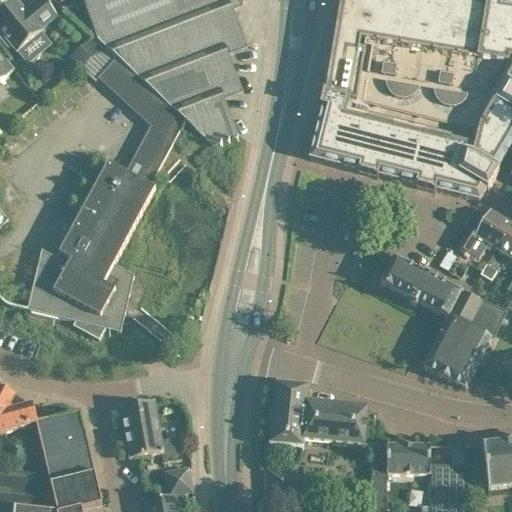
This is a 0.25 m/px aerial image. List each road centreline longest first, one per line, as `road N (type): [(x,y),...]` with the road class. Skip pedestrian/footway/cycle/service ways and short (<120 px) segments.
road 1 (secondary): [(232,364),(292,59)]
road 2 (residential): [(511,412),(434,405),(278,361),(232,364)]
road 3 (secondary): [(228,511),(232,364)]
road 4 (residential): [(125,511),(95,393)]
